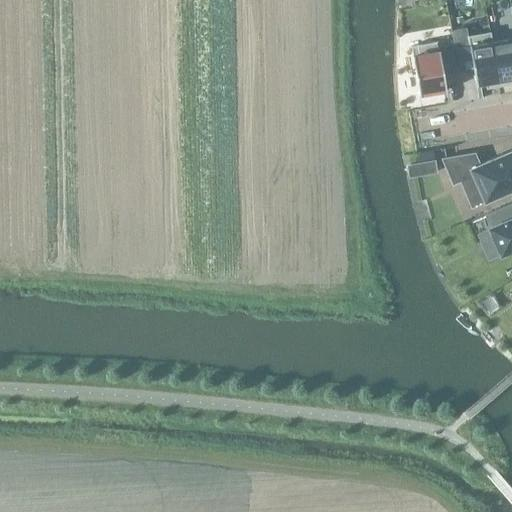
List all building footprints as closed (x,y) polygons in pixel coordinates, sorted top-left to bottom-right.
[(498,86),(490,41),(491,41),(490,32),(467,36),(468,45),(456,47),(460,71),(472,69),(474,75),(475,85),(485,83),(486,88),(498,86)] [(511,37),(511,38),(491,41),(490,41),(498,86),(510,84),(510,79),(511,78),(511,37)] [(449,39),(410,46),(419,95),(445,90),(443,74),(455,72),(449,39)] [(511,149),(511,150),(479,164),(474,153),(441,159),(452,184),(472,175),(484,201),(511,188),(511,149)] [(511,203),(485,215),(490,227),(488,228),(499,255),(511,250),(511,203)]
